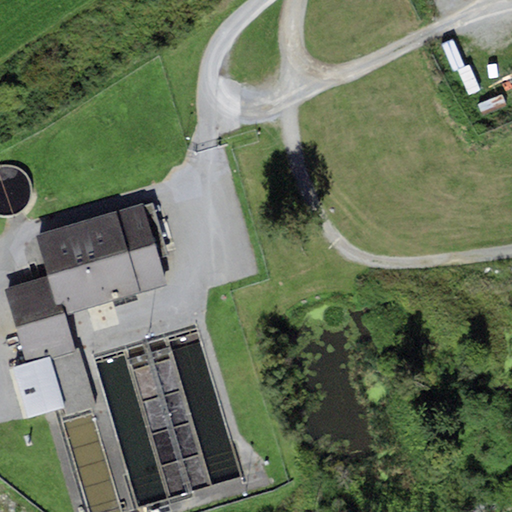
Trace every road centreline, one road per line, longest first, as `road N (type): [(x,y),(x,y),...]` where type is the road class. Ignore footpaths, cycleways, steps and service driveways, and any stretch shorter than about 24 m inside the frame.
road 1 (track): [(299,0),(285,80),(294,169),(344,254),(375,263),(511,247)]
road 2 (residential): [(268,0),(211,49),(205,188),(223,256)]
